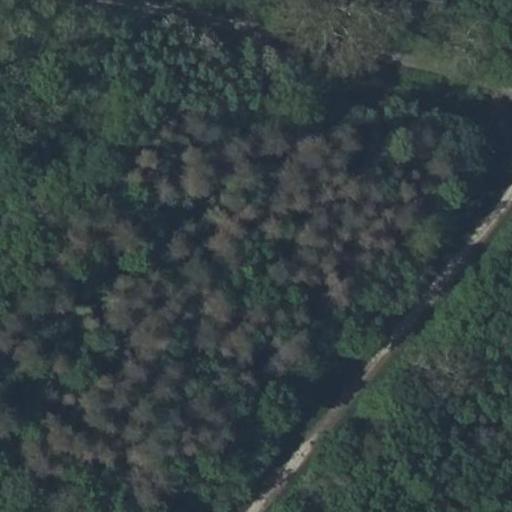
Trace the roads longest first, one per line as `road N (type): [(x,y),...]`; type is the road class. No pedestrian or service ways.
road 1 (track): [(511,178),(246,511)]
road 2 (track): [(511,93),(117,0)]
